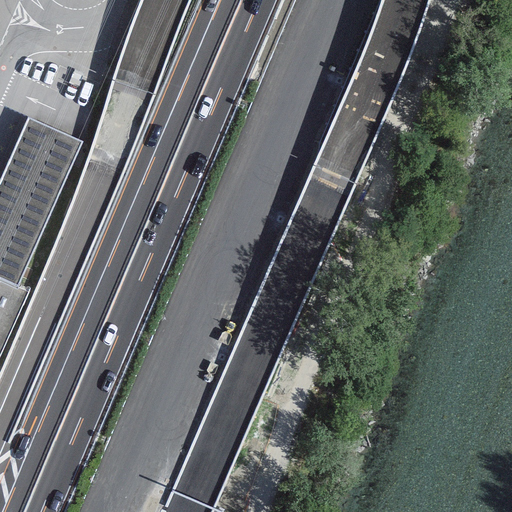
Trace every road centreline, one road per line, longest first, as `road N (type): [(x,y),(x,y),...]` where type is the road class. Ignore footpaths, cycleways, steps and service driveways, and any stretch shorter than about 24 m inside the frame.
road 1 (motorway): [(182,511),(406,0)]
road 2 (motorway): [(114,511),(332,0)]
road 3 (motorway): [(246,0),(34,511)]
road 4 (track): [(449,0),(258,511)]
road 5 (motorway): [(165,0),(0,413)]
